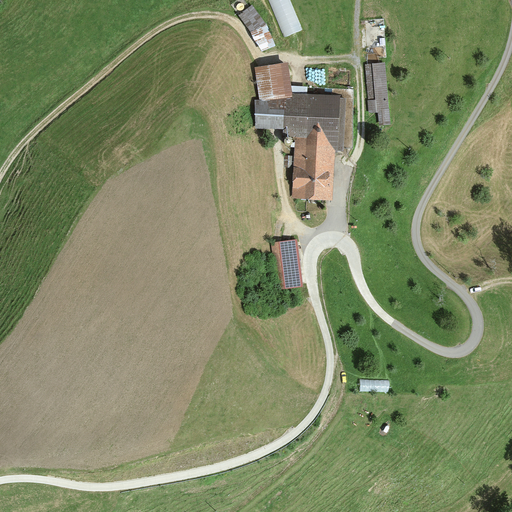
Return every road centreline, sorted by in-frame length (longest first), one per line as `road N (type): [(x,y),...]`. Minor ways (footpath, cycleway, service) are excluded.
road 1 (track): [(0,480),(116,486),(225,465),(293,434),(327,385),(328,345),(310,267),(313,251),(328,239),(346,244),(370,300),(402,330),(439,350),(468,347),(478,328),(475,310),(426,261),(416,224),(511,38)]
road 2 (track): [(0,177),(71,100),(159,28),(189,15),(232,20),(264,55),(358,58)]
road 3 (track): [(358,0),(360,138),(334,239)]
road 4 (track): [(275,133),(286,207),(317,245)]
